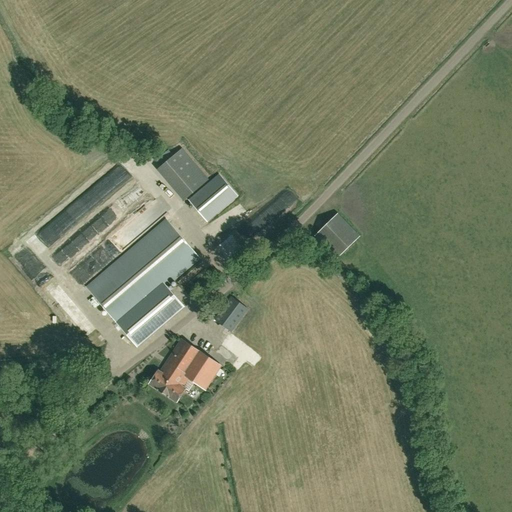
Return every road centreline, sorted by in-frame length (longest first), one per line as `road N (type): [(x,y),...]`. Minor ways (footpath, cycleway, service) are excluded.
road 1 (unclassified): [(147,350),(318,201),(511,0)]
road 2 (track): [(16,467),(147,350),(0,367)]
